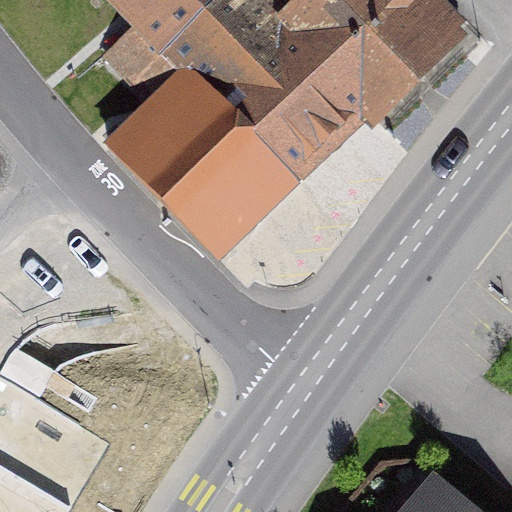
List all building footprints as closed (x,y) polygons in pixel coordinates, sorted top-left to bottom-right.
[(460,19),(441,0),(163,0),(141,22),(106,55),(112,60),(115,57),(150,93),(182,62),(199,83),(288,173),(361,105),(371,116),(450,38),(446,32),(460,19)] [(163,0),(119,0),(141,22),(163,0)] [(288,173),(199,83),(121,158),(209,249),(288,173)] [(0,511),(66,511),(108,442),(0,377),(0,511)] [(466,511),(436,486),(413,511),(466,511)]
